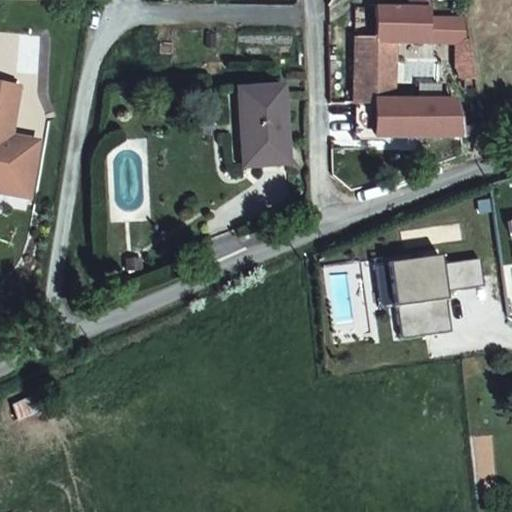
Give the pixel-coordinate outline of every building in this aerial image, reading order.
[(415,9),(361,5),(361,34),(383,35),(445,41),(450,42),(444,19),(433,19),(433,11),(420,10),(420,17),(414,16),(415,9)] [(360,65),(361,34),(339,32),(339,65),(360,65)] [(383,35),(361,34),(360,65),(382,66),(383,35)] [(461,80),(456,43),(450,42),(445,41),(444,60),(450,80),(461,80)] [(338,100),(359,99),(360,65),(339,65),(338,76),(339,85),(338,100)] [(359,99),(380,99),(382,66),(360,65),(359,99)] [(269,81),(223,83),(224,100),(270,100),(269,81)] [(15,120),(21,88),(0,84),(0,197),(30,203),(41,142),(6,136),(9,119),(15,120)] [(442,99),(380,99),(359,99),(358,131),(444,133),(442,99)] [(270,100),(224,100),(226,160),(268,158),(267,127),(272,127),(270,100)] [(0,408),(61,382),(55,368),(0,391),(0,408)]
